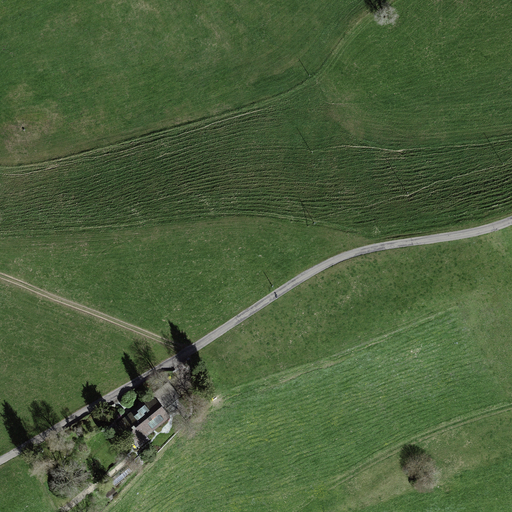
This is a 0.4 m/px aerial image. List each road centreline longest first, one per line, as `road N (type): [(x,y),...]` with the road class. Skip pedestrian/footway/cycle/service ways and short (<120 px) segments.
road 1 (unclassified): [(0,459),(350,252),(511,219)]
road 2 (track): [(0,281),(188,352)]
